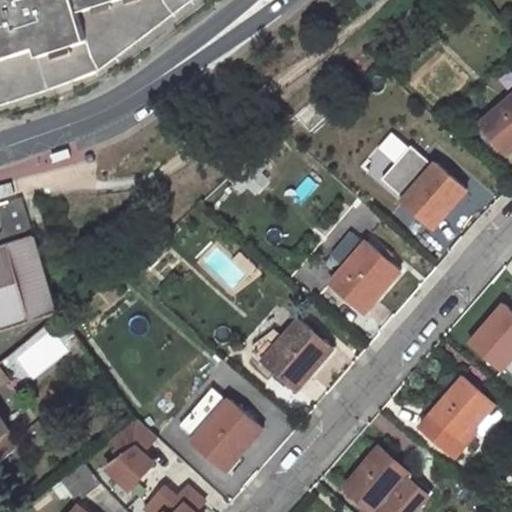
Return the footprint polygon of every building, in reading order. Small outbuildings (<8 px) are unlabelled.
[(0,0),(0,89),(93,58),(170,0),(0,0)] [(411,25),(427,10),(418,1),(402,16),(408,22),(411,25)] [(379,48),(408,22),(402,16),(374,42),(379,48)] [(511,96),(481,123),(509,154),(511,151),(511,96)] [(310,112),(306,108),(289,124),(293,128),(310,112)] [(243,193),(250,185),(258,192),(268,182),(261,174),(268,166),(257,154),(231,182),(243,193)] [(438,162),(404,201),(434,227),(445,214),(447,215),(469,190),(438,162)] [(2,236),(4,245),(0,245),(0,329),(62,309),(50,273),(26,196),(1,204),(8,228),(2,236)] [(401,271),(368,242),(332,284),(364,312),(375,299),(376,300),(401,271)] [(511,308),(506,303),(472,342),(503,370),(511,360),(511,308)] [(335,348),(302,320),(264,362),(296,390),(308,377),(309,378),(335,348)] [(0,385),(10,378),(1,364),(0,364),(0,385)] [(498,403),(466,376),(431,416),(462,442),(474,428),(476,429),(498,403)] [(232,399),(195,441),(227,469),(237,457),(239,458),(265,428),(256,419),(262,412),(249,401),(242,408),(232,399)] [(0,462),(22,446),(9,429),(11,428),(0,412),(0,462)] [(145,452),(159,437),(139,419),(111,441),(119,449),(115,452),(121,458),(111,469),(135,491),(156,468),(142,455),(145,452)] [(382,446),(347,486),(377,511),(380,511),(414,511),(420,505),(400,489),(401,487),(399,485),(411,471),(382,446)] [(159,465),(145,452),(142,455),(156,468),(159,465)] [(115,476),(98,455),(66,481),(83,502),(115,476)] [(195,511),(205,501),(192,489),(189,493),(185,489),(178,498),(165,486),(146,508),(151,511),(195,511)]
